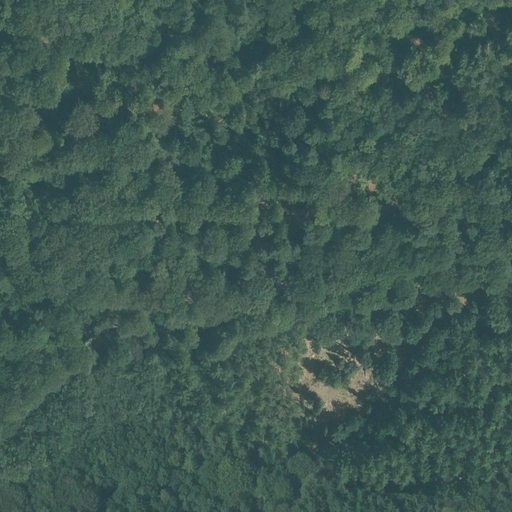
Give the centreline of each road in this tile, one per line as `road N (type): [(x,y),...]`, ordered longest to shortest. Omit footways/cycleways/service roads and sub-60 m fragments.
road 1 (tertiary): [(0,344),(511,239)]
road 2 (track): [(510,239),(510,276),(500,296),(310,472)]
road 3 (track): [(0,450),(150,478),(310,472)]
